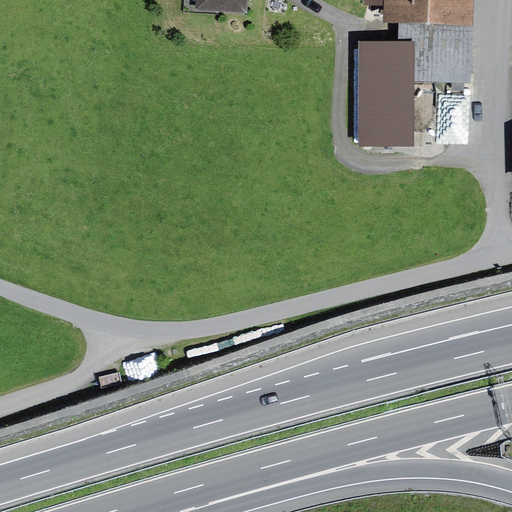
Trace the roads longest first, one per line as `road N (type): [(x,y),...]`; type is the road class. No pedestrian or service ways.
road 1 (motorway): [(511,346),(0,490)]
road 2 (unclassified): [(0,285),(59,309),(162,330),(264,314),(498,255)]
road 3 (motorway): [(189,490),(511,408)]
road 4 (motorway): [(189,490),(442,469),(511,482)]
road 5 (unclassified): [(508,0),(496,114),(498,255)]
road 6 (track): [(0,406),(72,381),(132,329)]
